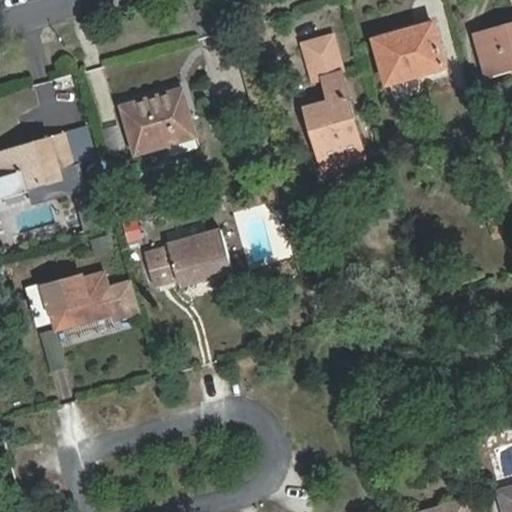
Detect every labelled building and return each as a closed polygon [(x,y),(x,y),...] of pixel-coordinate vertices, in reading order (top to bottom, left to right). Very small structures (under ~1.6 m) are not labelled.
[(386,84),(446,67),(434,23),(374,38),(386,84)] [(511,23),(477,33),(487,72),(511,65),(511,23)] [(329,162),(363,152),(340,70),(330,35),(301,42),(311,77),(324,74),(330,99),(332,107),(314,111),(329,162)] [(135,153),(197,136),(184,88),(122,104),(135,153)] [(366,161),(363,152),(329,162),(314,111),(332,107),(330,99),(304,106),(321,172),(366,161)] [(109,154),(125,150),(117,123),(102,127),(109,154)] [(72,155),(66,134),(0,153),(0,160),(5,176),(24,170),(28,185),(62,176),(57,159),(72,155)] [(72,155),(57,159),(62,176),(66,187),(81,182),(72,155)] [(105,196),(87,202),(95,228),(113,223),(105,196)] [(178,281),(232,264),(221,228),(144,252),(154,284),(177,277),(178,281)] [(94,254),(111,251),(108,235),(91,238),(94,254)] [(28,286),(38,324),(54,320),(56,328),(113,312),(114,318),(140,311),(131,281),(107,288),(103,272),(51,286),(49,279),(28,286)] [(511,511),(511,487),(500,491),(505,511),(511,511)] [(467,511),(464,499),(418,511),(467,511)]
